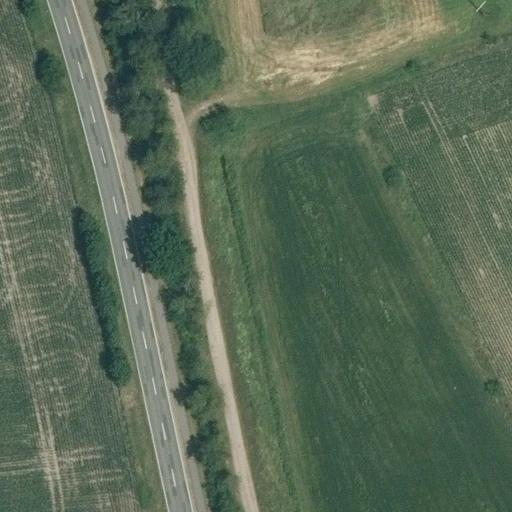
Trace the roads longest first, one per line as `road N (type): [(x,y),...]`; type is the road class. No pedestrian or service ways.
road 1 (secondary): [(62,0),(122,213),(182,511)]
road 2 (track): [(158,0),(253,511)]
